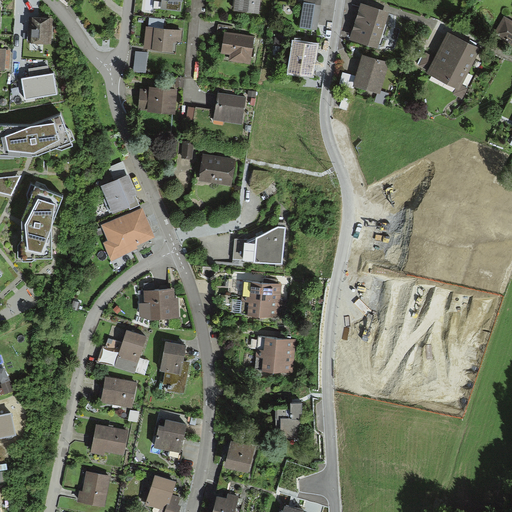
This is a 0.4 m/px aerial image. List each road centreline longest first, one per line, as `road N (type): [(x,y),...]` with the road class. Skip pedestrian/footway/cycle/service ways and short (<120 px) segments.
road 1 (residential): [(335,511),(327,342),(349,204),(324,105),(340,0)]
road 2 (residential): [(49,511),(95,315),(131,272),(176,250)]
road 3 (residential): [(191,511),(209,387),(192,290),(176,250)]
road 4 (residential): [(176,250),(115,113),(108,66)]
road 5 (residential): [(358,0),(511,59)]
